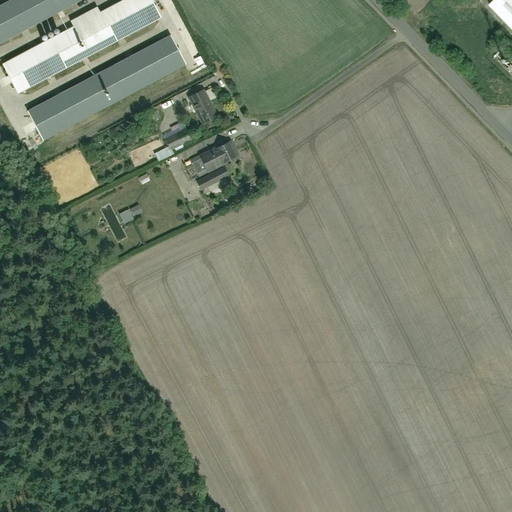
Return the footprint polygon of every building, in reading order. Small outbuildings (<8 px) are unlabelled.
[(17,0),(0,9),(0,45),(84,0),(17,0)] [(150,0),(133,0),(4,68),(19,96),(162,21),(150,0)] [(173,38),(29,114),(46,145),(190,70),(173,38)] [(220,116),(211,101),(220,96),(214,86),(188,101),(203,126),(220,116)] [(169,142),(174,152),(193,143),(188,132),(169,142)] [(186,164),(196,183),(235,164),(225,145),(186,164)] [(156,157),(159,164),(176,157),(172,149),(156,157)] [(206,180),(211,189),(234,177),(229,168),(206,180)]
